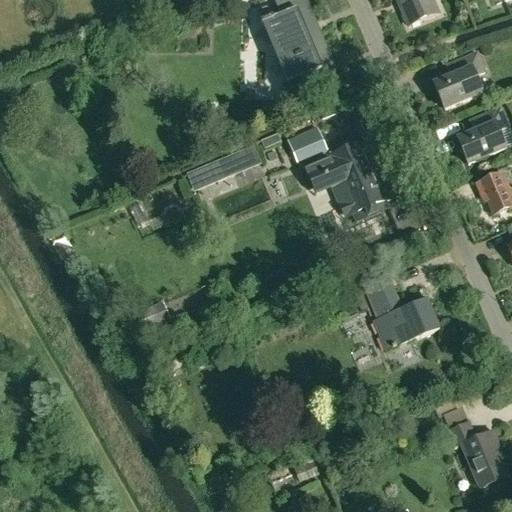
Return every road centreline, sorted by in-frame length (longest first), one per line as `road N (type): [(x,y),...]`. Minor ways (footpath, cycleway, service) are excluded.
road 1 (residential): [(511,353),(386,64)]
road 2 (residential): [(386,64),(511,25)]
